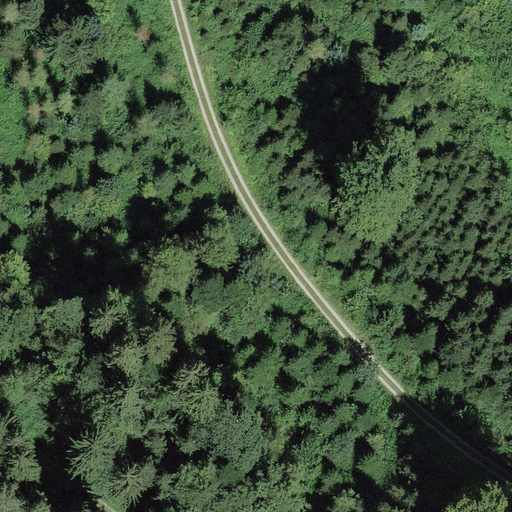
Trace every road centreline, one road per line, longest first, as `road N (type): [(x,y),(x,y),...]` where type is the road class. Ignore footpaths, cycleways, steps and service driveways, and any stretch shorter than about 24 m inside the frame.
road 1 (track): [(511,480),(422,416),(328,316),(235,192),(168,0)]
road 2 (track): [(117,511),(0,418)]
